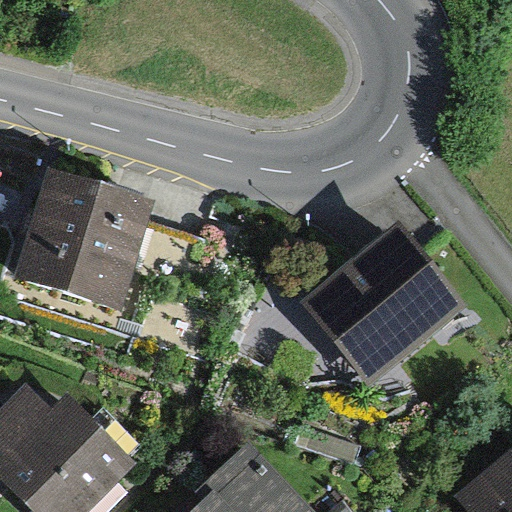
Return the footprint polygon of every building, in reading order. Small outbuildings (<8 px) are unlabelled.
[(156,230),(52,195),(17,299),(121,333),(156,230)] [(465,321),(401,237),(302,311),(366,395),(465,321)] [(0,494),(18,511),(92,511),(129,475),(61,409),(50,420),(29,400),(0,429),(0,464),(2,466),(0,468),(0,494)] [(298,511),(249,458),(195,507),(199,511),(298,511)] [(511,511),(511,469),(464,506),(468,511),(511,511)]
